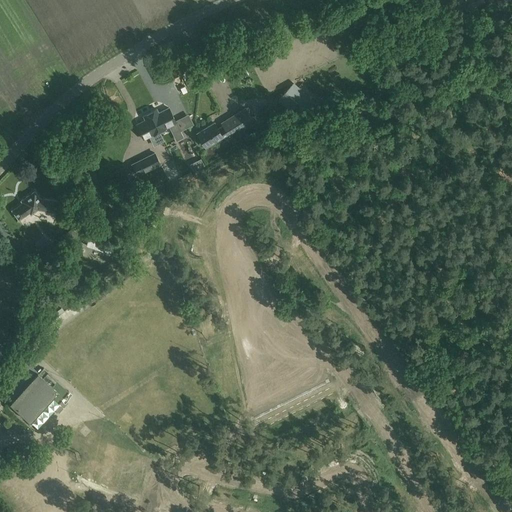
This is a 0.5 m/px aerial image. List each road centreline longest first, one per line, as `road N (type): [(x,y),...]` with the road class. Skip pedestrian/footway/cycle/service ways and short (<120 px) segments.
road 1 (tertiary): [(0,167),(88,80),(232,0)]
road 2 (track): [(93,511),(48,438),(0,439)]
